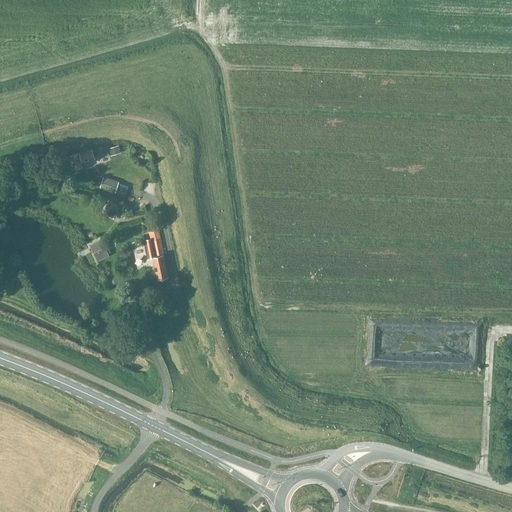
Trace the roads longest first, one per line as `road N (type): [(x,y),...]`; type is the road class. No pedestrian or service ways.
road 1 (primary): [(243,470),(0,357)]
road 2 (track): [(511,329),(490,328),(482,479)]
road 3 (unclassified): [(511,487),(364,452)]
